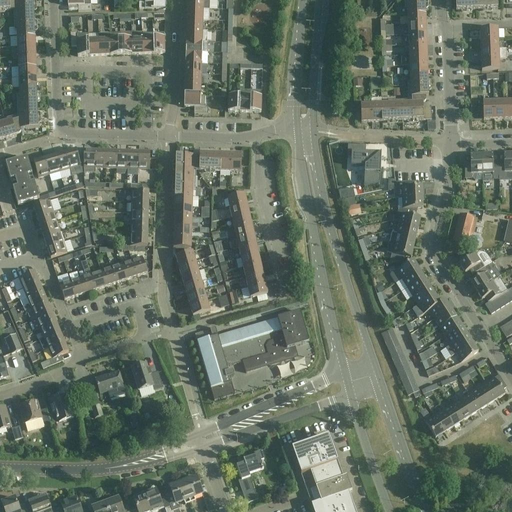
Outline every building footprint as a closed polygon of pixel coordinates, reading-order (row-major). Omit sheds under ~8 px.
[(9,0),(0,0),(0,12),(10,12),(9,0)] [(15,0),(17,38),(35,38),(33,0),(15,0)] [(90,0),(67,0),(68,7),(78,7),(78,13),(92,13),(92,6),(91,6),(90,0)] [(145,4),(139,3),(139,10),(165,11),(165,0),(145,0),(146,0),(145,0),(145,4)] [(203,0),(187,0),(187,10),(209,11),(209,0),(203,0)] [(466,12),(465,0),(455,0),(456,12),(466,12)] [(476,0),(465,0),(466,12),(477,11),(476,0)] [(486,0),(476,0),(477,11),(487,11),(486,0)] [(497,0),(486,0),(487,11),(497,10),(497,0)] [(407,6),(408,16),(425,15),(425,5),(407,6)] [(209,11),(187,10),(187,21),(203,22),(209,22),(209,11)] [(408,16),(408,26),(426,26),(425,15),(408,16)] [(187,21),(186,32),(202,32),(203,22),(187,21)] [(408,26),(408,36),(426,36),(426,26),(408,26)] [(480,30),(480,41),(498,40),(497,30),(480,30)] [(186,32),(186,43),(202,43),(207,43),(207,33),(202,32),(186,32)] [(142,33),(131,34),(132,56),(143,56),(142,35),(142,33)] [(88,41),(88,35),(77,35),(77,34),(70,34),(70,48),(77,48),(77,58),(89,57),(88,41)] [(120,34),(109,35),(110,57),(121,56),(120,34)] [(131,34),(120,34),(121,56),(132,56),(131,34)] [(164,34),(153,35),(154,55),(165,55),(164,34)] [(98,35),(98,41),(99,41),(99,57),(110,57),(109,35),(98,35)] [(153,35),(142,35),(143,56),(154,55),(153,35)] [(408,36),(409,47),(426,46),(426,36),(408,36)] [(17,38),(17,49),(35,48),(35,38),(17,38)] [(480,41),(481,51),(498,51),(498,40),(480,41)] [(99,41),(98,41),(88,41),(89,57),(99,57),(99,41)] [(186,43),(186,54),(201,54),(202,43),(186,43)] [(409,47),(409,57),(427,56),(426,46),(409,47)] [(17,49),(18,58),(36,58),(35,48),(17,49)] [(481,51),(481,62),(499,61),(498,51),(481,51)] [(185,65),(201,65),(207,65),(208,55),(201,54),(186,54),(185,65)] [(409,57),(409,67),(427,67),(427,56),(409,57)] [(18,58),(18,69),(36,69),(36,58),(18,58)] [(499,61),(481,62),(481,72),(499,71),(499,61)] [(185,65),(185,75),(201,76),(201,65),(185,65)] [(409,67),(410,78),(428,77),(427,67),(409,67)] [(18,69),(19,79),(36,78),(36,69),(18,69)] [(185,75),(185,86),(200,87),(201,76),(185,75)] [(410,78),(410,88),(428,87),(428,77),(410,78)] [(19,79),(19,90),(37,89),(36,78),(19,79)] [(185,86),(184,97),(200,97),(200,87),(185,86)] [(428,87),(410,88),(411,98),(428,98),(428,87)] [(37,89),(19,90),(20,131),(38,130),(37,89)] [(239,113),(250,114),(251,92),(240,91),(239,97),(239,113)] [(251,92),(250,114),(261,114),(262,92),(251,92)] [(228,113),(239,113),(239,97),(237,97),(238,94),(237,93),(231,93),(230,94),(230,97),(228,97),(228,113)] [(200,97),(184,97),(184,108),(194,108),(194,115),(208,115),(208,108),(205,108),(205,97),(200,97)] [(511,102),(503,103),(504,120),(511,119),(511,102)] [(494,121),(493,103),(483,103),(483,121),(494,121)] [(503,103),(493,103),(494,121),(504,120),(503,103)] [(412,104),(402,105),(402,122),(413,122),(412,104)] [(431,108),(423,108),(423,104),(412,104),(413,122),(431,121),(431,108)] [(381,105),(371,106),(371,123),(382,123),(381,105)] [(392,105),(381,105),(382,123),(392,123),(392,105)] [(402,105),(392,105),(392,123),(402,122),(402,105)] [(371,123),(371,106),(361,106),(361,124),(371,123)] [(11,121),(0,124),(0,142),(16,138),(11,121)] [(76,151),(65,154),(70,170),(72,177),(84,174),(84,160),(79,161),(76,151)] [(84,152),(84,160),(84,174),(94,174),(94,170),(95,153),(84,152)] [(94,170),(105,170),(106,153),(95,153),(94,170)] [(105,170),(116,170),(117,153),(106,153),(105,170)] [(116,170),(127,171),(128,154),(117,153),(116,170)] [(381,154),(351,153),(351,165),(351,167),(352,167),(365,168),(364,188),(380,184),(381,154)] [(65,154),(55,157),(59,174),(61,180),(72,177),(70,170),(65,154)] [(127,171),(138,171),(139,154),(128,154),(127,171)] [(139,154),(138,171),(149,171),(150,154),(139,154)] [(199,172),(209,172),(210,155),(200,154),(199,172)] [(209,172),(220,173),(220,155),(210,155),(209,172)] [(220,173),(230,173),(231,155),(220,155),(220,173)] [(231,155),(230,173),(241,173),(241,155),(231,155)] [(511,155),(504,156),(504,166),(498,166),(499,179),(505,178),(505,174),(511,174),(511,155)] [(482,175),(481,156),(470,157),(470,167),(465,167),(465,180),(472,180),(475,182),(482,182),(482,175)] [(492,156),(481,156),(482,175),(492,175),(493,179),(499,179),(498,166),(493,166),(492,156)] [(55,157),(44,160),(49,177),(51,184),(61,180),(59,174),(55,157)] [(176,157),(175,167),(193,168),(193,157),(176,157)] [(13,190),(18,207),(39,200),(27,159),(5,165),(10,182),(15,181),(17,189),(13,190)] [(44,160),(34,163),(38,180),(49,177),(44,160)] [(175,167),(175,178),(193,178),(193,168),(175,167)] [(175,178),(175,188),(193,188),(193,178),(175,178)] [(418,183),(395,184),(395,189),(394,189),(394,191),(394,200),(398,200),(424,199),(424,195),(422,196),(422,188),(418,188),(418,183)] [(175,188),(174,198),(192,198),(193,188),(175,188)] [(340,192),(338,192),(340,201),(342,201),(355,198),(353,189),(340,192)] [(132,193),(131,204),(148,204),(149,193),(132,193)] [(227,199),(230,209),(247,205),(244,195),(227,199)] [(174,198),(174,208),(192,209),(192,198),(174,198)] [(424,202),(424,199),(398,200),(398,210),(397,214),(401,215),(411,217),(413,210),(422,209),(422,202),(424,202)] [(33,208),(37,219),(53,213),(50,202),(33,208)] [(357,202),(358,213),(368,212),(368,202),(357,202)] [(131,204),(131,215),(148,215),(148,204),(131,204)] [(230,209),(232,219),(249,215),(247,205),(230,209)] [(174,208),(174,218),(192,219),(192,209),(174,208)] [(355,208),(346,209),(347,216),(356,215),(355,208)] [(37,219),(40,229),(57,224),(53,213),(37,219)] [(131,215),(131,225),(148,226),(148,215),(131,215)] [(232,219),(234,229),(251,225),(249,215),(232,219)] [(401,215),(399,225),(418,229),(420,219),(411,217),(401,215)] [(454,241),(463,244),(467,245),(467,244),(476,247),(479,245),(480,241),(478,238),(472,237),(474,230),(471,229),(473,220),(460,217),(454,241)] [(174,218),(174,229),(191,229),(192,219),(174,218)] [(40,229),(44,239),(60,234),(57,224),(40,229)] [(131,225),(130,236),(148,237),(148,226),(131,225)] [(234,229),(236,239),(254,235),(251,225),(234,229)] [(399,225),(397,235),(415,239),(418,229),(399,225)] [(174,229),(173,239),(191,239),(191,229),(174,229)] [(44,239),(47,250),(64,244),(60,234),(44,239)] [(389,244),(394,245),(413,249),(415,239),(397,235),(392,234),(389,244)] [(236,239),(239,249),(256,245),(254,235),(236,239)] [(130,248),(135,248),(147,248),(148,237),(130,236),(130,248)] [(191,239),(173,239),(173,250),(191,250),(191,239)] [(64,244),(47,250),(51,260),(67,255),(64,244)] [(239,249),(241,259),(258,255),(256,245),(239,249)] [(413,249),(394,245),(392,255),(411,260),(413,249)] [(206,260),(208,259),(215,257),(212,247),(203,250),(206,260)] [(365,249),(361,250),(365,263),(369,262),(365,249)] [(175,258),(178,268),(196,263),(193,253),(175,258)] [(473,269),(476,274),(488,266),(492,264),(487,256),(486,254),(483,253),(481,253),(480,253),(478,254),(476,255),(459,265),(465,274),(473,269)] [(241,259),(243,269),(261,265),(258,255),(241,259)] [(213,268),(218,267),(215,257),(208,259),(210,266),(212,266),(213,268)] [(142,258),(131,262),(137,278),(147,274),(142,258)] [(396,272),(402,281),(418,270),(413,261),(396,272)] [(131,262),(121,265),(126,281),(137,278),(131,262)] [(178,268),(181,277),(198,273),(196,263),(178,268)] [(471,283),(476,292),(499,278),(501,277),(492,264),(488,266),(476,274),(479,278),(471,283)] [(121,265),(111,268),(116,285),(126,281),(121,265)] [(243,269),(245,279),(263,275),(261,265),(243,269)] [(111,268),(100,272),(106,288),(116,285),(111,268)] [(402,281),(408,289),(424,279),(418,270),(402,281)] [(100,272),(90,275),(96,292),(106,288),(100,272)] [(18,280),(23,290),(39,283),(34,273),(18,280)] [(181,277),(184,288),(201,283),(198,273),(181,277)] [(90,275),(80,279),(85,295),(96,292),(90,275)] [(245,279),(248,289),(265,285),(263,275),(245,279)] [(499,297),(504,294),(507,292),(499,278),(476,292),(482,301),(490,296),(493,301),(494,300),(499,297)] [(80,279),(70,282),(75,298),(85,295),(80,279)] [(408,289),(413,298),(429,288),(424,279),(408,289)] [(75,298),(70,282),(59,286),(64,302),(75,298)] [(23,290),(27,300),(43,293),(39,283),(23,290)] [(184,288),(187,297),(204,292),(201,283),(184,288)] [(265,285),(248,289),(250,300),(267,296),(265,285)] [(380,285),(375,288),(379,295),(380,294),(384,291),(380,285)] [(413,298),(418,306),(435,296),(429,288),(413,298)] [(187,297),(190,307),(207,302),(204,292),(187,297)] [(25,313),(31,310),(47,303),(43,293),(27,300),(29,305),(23,308),(25,313)] [(504,294),(499,297),(505,307),(510,304),(504,294)] [(418,319),(429,312),(440,305),(435,296),(413,310),(418,319)] [(218,299),(221,309),(229,307),(226,297),(218,299)] [(499,297),(494,300),(501,310),(505,307),(499,297)] [(494,300),(493,301),(490,303),(496,313),(501,310),(494,300)] [(429,312),(434,321),(451,310),(445,301),(440,305),(429,312)] [(207,302),(190,307),(193,317),(210,312),(207,302)] [(31,310),(36,320),(51,313),(47,303),(31,310)] [(496,313),(490,303),(485,306),(491,316),(496,313)] [(434,321),(440,329),(456,319),(451,310),(434,321)] [(35,332),(40,330),(56,323),(51,313),(36,320),(31,322),(35,332)] [(212,339),(197,343),(214,402),(235,396),(230,379),(232,378),(233,378),(233,377),(234,377),(234,376),(234,375),(234,374),(233,373),(232,373),(232,372),(231,372),(230,372),(228,373),(227,368),(242,364),(246,374),(247,374),(246,373),(261,369),(260,365),(260,364),(269,361),(269,362),(270,362),(271,366),(294,359),(291,349),(295,348),(305,345),(309,344),(300,313),(296,314),(278,319),(218,337),(216,331),(216,330),(215,330),(214,329),(213,329),(212,329),(211,330),(211,331),(210,331),(210,332),(210,333),(212,339)] [(440,329),(445,338),(462,327),(456,319),(440,329)] [(391,324),(395,329),(403,327),(398,320),(391,324)] [(40,330),(44,340),(60,333),(56,323),(40,330)] [(445,338),(451,347),(467,336),(462,327),(445,338)] [(511,337),(505,327),(500,330),(506,340),(511,337)] [(420,338),(427,335),(424,329),(417,331),(420,338)] [(395,336),(392,330),(381,335),(384,341),(395,336)] [(44,352),(48,350),(64,343),(60,333),(44,340),(39,342),(44,352)] [(6,340),(13,355),(22,352),(15,336),(6,340)] [(397,341),(395,336),(384,341),(386,346),(397,341)] [(447,351),(451,358),(456,355),(472,344),(467,336),(451,347),(447,349),(447,351)] [(399,346),(397,341),(386,346),(388,351),(399,346)] [(64,343),(48,350),(53,360),(50,361),(52,367),(63,362),(61,357),(68,354),(64,343)] [(472,344),(456,355),(462,364),(478,354),(472,344)] [(388,351),(390,356),(401,351),(399,346),(388,351)] [(419,356),(422,364),(425,362),(437,355),(433,348),(422,355),(419,356)] [(390,356),(392,361),(403,356),(401,351),(390,356)] [(392,361),(395,366),(406,361),(403,356),(392,361)] [(0,381),(9,378),(2,358),(0,358),(0,381)] [(395,366),(397,371),(408,367),(406,361),(395,366)] [(134,368),(132,369),(139,392),(153,387),(154,392),(162,389),(158,374),(151,376),(149,371),(148,371),(146,364),(140,366),(139,364),(133,366),(134,368)] [(397,371),(399,377),(410,372),(408,367),(397,371)] [(473,368),(466,373),(471,380),(477,376),(473,368)] [(426,374),(427,375),(428,379),(439,374),(436,369),(426,374)] [(399,377),(401,382),(412,377),(410,372),(399,377)] [(126,396),(122,383),(119,373),(95,381),(99,396),(108,393),(110,401),(126,396)] [(471,380),(466,373),(459,377),(464,385),(471,381),(471,380)] [(401,382),(403,387),(414,382),(412,377),(401,382)] [(499,377),(486,385),(496,402),(505,396),(502,392),(506,389),(499,377)] [(417,387),(414,382),(403,387),(406,392),(417,387)] [(486,385),(477,391),(487,407),(496,402),(486,385)] [(61,399),(60,397),(49,400),(52,413),(56,412),(59,423),(73,419),(69,405),(75,404),(73,387),(64,389),(66,398),(61,399)] [(419,392),(417,387),(406,392),(408,397),(413,395),(419,392)] [(430,393),(429,389),(421,392),(423,396),(425,400),(432,397),(430,393)] [(477,391),(468,396),(479,412),(487,407),(477,391)] [(468,396),(460,401),(470,418),(479,412),(468,396)] [(460,401),(451,407),(461,423),(470,418),(460,401)] [(41,420),(44,428),(50,426),(46,411),(39,412),(37,403),(19,408),(24,425),(41,420)] [(103,418),(99,407),(92,409),(95,420),(103,418)] [(451,407),(442,412),(453,429),(461,423),(451,407)] [(0,409),(0,431),(11,428),(5,408),(0,409)] [(442,412),(434,418),(444,434),(453,429),(442,412)] [(444,434),(434,418),(425,423),(435,440),(444,434)] [(11,430),(15,442),(23,440),(20,428),(11,430)] [(328,438),(292,450),(301,477),(305,475),(310,473),(316,488),(316,489),(310,491),(315,505),(312,506),(313,511),(354,511),(348,494),(352,493),(346,477),(342,479),(337,464),(328,438)] [(258,501),(255,493),(249,476),(264,471),(260,462),(264,461),(261,452),(237,460),(239,466),(236,467),(241,481),(238,482),(244,497),(246,505),(258,501)] [(183,483),(190,504),(196,502),(194,498),(202,495),(196,478),(183,483)] [(190,504),(183,483),(170,488),(172,494),(166,496),(167,499),(172,511),(179,511),(176,505),(184,502),(186,506),(190,504)] [(149,493),(144,495),(150,511),(158,511),(165,510),(165,511),(172,511),(167,499),(160,502),(154,488),(148,490),(149,493)] [(133,499),(137,510),(132,511),(150,511),(144,495),(133,499)] [(2,504),(4,511),(26,511),(24,506),(18,508),(15,499),(2,504)] [(56,511),(81,511),(76,499),(68,502),(67,502),(67,503),(64,504),(63,503),(63,504),(61,505),(62,508),(56,511)] [(118,499),(105,504),(108,511),(129,511),(127,507),(122,509),(118,499)] [(214,511),(210,499),(204,501),(207,511),(214,511)] [(51,511),(48,502),(30,508),(31,511),(51,511)]
